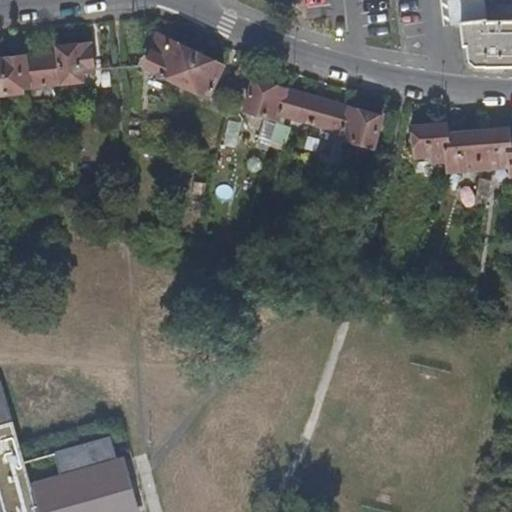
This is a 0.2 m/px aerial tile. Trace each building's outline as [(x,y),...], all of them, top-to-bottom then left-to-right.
[(511,0),(450,0),(453,23),(460,22),(463,46),(468,46),(469,61),(475,68),(486,67),(487,73),(503,72),(503,69),(511,68),(511,0)] [(222,65),(156,34),(141,66),(208,97),(222,65)] [(0,96),(21,94),(21,90),(81,81),(80,74),(93,72),(89,45),(57,48),(58,53),(0,59),(0,96)] [(379,116),(255,81),(245,112),(283,123),(285,117),(334,131),(333,138),(371,147),(379,116)] [(256,141),(278,145),(282,123),(260,120),(256,141)] [(445,135),(444,124),(412,127),(414,156),(429,154),(429,161),(445,160),(445,170),(508,166),(509,176),(511,175),(511,138),(508,139),(507,130),(445,135)] [(50,244),(38,242),(29,285),(40,287),(50,244)] [(0,381),(0,380),(0,495),(4,511),(133,511),(128,496),(132,494),(130,482),(124,484),(112,438),(54,454),(61,479),(31,487),(0,381)]
